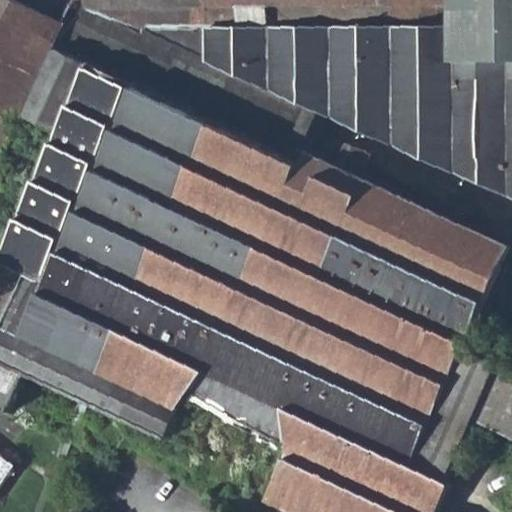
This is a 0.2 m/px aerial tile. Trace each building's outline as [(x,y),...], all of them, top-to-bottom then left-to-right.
[(31,0),(0,0),(0,172),(29,114),(75,21),(31,0)] [(511,0),(91,0),(91,2),(92,8),(323,113),(434,163),(511,197),(511,0)] [(305,151),(323,113),(92,8),(91,2),(82,3),(75,21),(29,114),(65,132),(95,65),(294,157),(299,148),(305,151)] [(504,366),(511,352),(477,337),(511,261),(511,254),(505,251),(508,244),(474,229),(305,151),(299,148),(294,157),(95,65),(65,132),(8,259),(39,273),(0,358),(0,404),(15,411),(33,372),(168,438),(189,396),(303,451),(280,492),(321,511),(450,511),(437,506),(478,420),(504,366)] [(478,420),(511,436),(511,369),(504,366),(478,420)] [(0,492),(16,471),(0,459),(0,492)]
